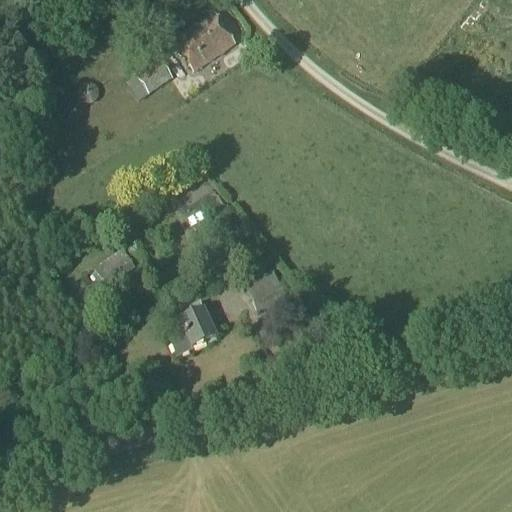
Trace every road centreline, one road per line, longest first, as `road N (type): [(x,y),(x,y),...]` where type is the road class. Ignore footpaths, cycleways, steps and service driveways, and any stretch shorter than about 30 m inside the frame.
road 1 (unclassified): [(511,318),(0,484)]
road 2 (track): [(242,0),(302,63),(360,106),(511,183)]
